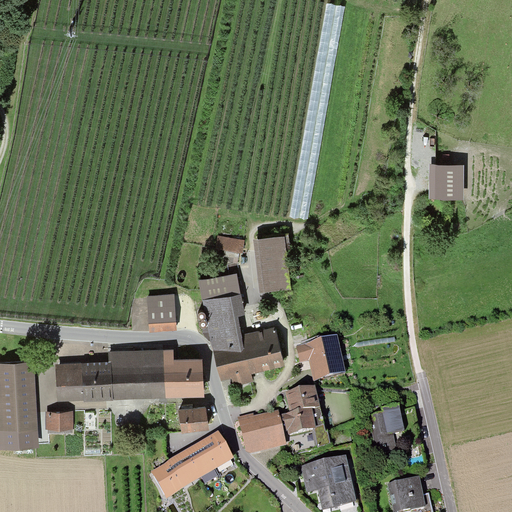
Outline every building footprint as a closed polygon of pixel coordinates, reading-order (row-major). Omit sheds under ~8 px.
[(327,3),(325,33),(332,34),(331,43),(340,44),(344,4),(327,3)] [(464,161),(430,161),(430,197),(464,197),(464,161)] [(311,186),(295,185),(294,217),(310,218),(311,186)] [(285,231),(254,234),(260,287),(291,284),(285,231)] [(245,238),(222,235),(220,249),(243,252),(245,238)] [(301,258),(291,259),(293,270),(302,268),(301,258)] [(237,270),(200,278),(203,297),(241,288),(237,270)] [(241,288),(203,297),(205,304),(199,306),(204,325),(209,324),(217,356),(246,349),(243,332),(238,311),(246,309),(241,288)] [(175,292),(148,294),(150,330),(177,328),(175,292)] [(217,356),(222,378),(232,375),(234,384),(255,379),(252,371),(286,362),(276,324),(243,332),(246,349),(217,356)] [(345,373),(337,337),(296,347),(299,362),(309,360),(313,380),(345,373)] [(174,356),(174,345),(109,349),(109,358),(111,358),(113,395),(114,397),(205,390),(202,354),(174,356)] [(35,358),(0,360),(0,447),(40,445),(35,358)] [(56,361),(58,398),(113,395),(111,358),(109,358),(56,361)] [(315,385),(285,392),(290,412),(281,414),(283,423),(285,422),(288,435),(317,428),(313,408),(320,406),(315,385)] [(206,401),(178,404),(181,426),(208,423),(206,401)] [(384,414),(371,417),(380,456),(401,451),(397,437),(415,433),(408,405),(384,411),(384,414)] [(74,409),(47,409),(47,428),(74,428),(74,409)] [(254,413),(238,417),(246,451),(251,453),(287,445),(285,435),(288,435),(285,422),(283,423),(281,414),(279,410),(254,415),(254,413)] [(218,432),(152,472),(167,497),(233,457),(218,432)] [(347,455),(302,466),(309,493),(319,490),(324,511),(359,503),(347,455)] [(388,482),(394,511),(397,511),(426,506),(419,475),(388,482)]
